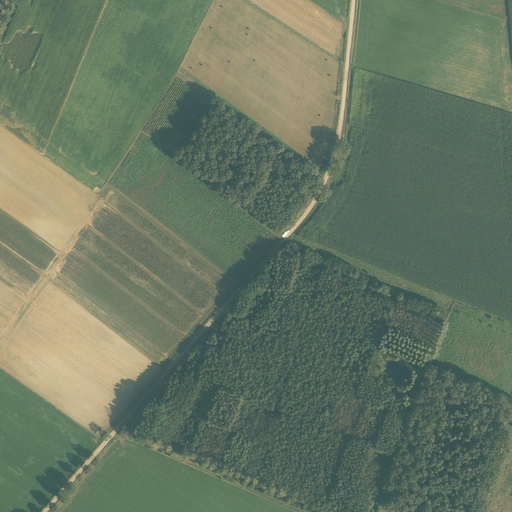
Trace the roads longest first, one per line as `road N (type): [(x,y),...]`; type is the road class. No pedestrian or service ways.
road 1 (track): [(353,0),(335,152),(321,188),(207,325)]
road 2 (track): [(207,325),(45,511)]
